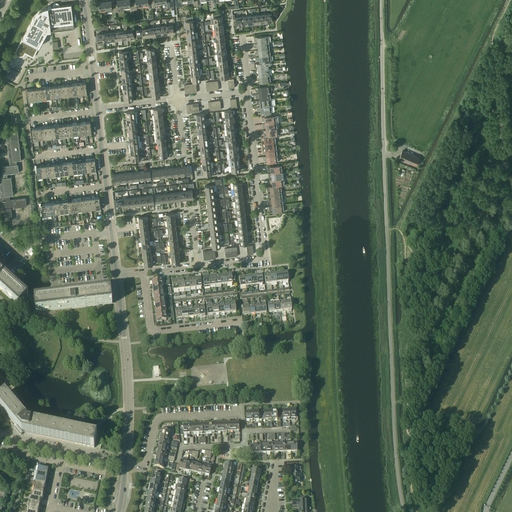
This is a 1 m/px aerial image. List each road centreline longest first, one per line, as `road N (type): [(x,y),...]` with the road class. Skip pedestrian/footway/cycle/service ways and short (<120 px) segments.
road 1 (unclassified): [(403,511),(392,403),(380,0)]
road 2 (residential): [(196,266),(263,258),(245,91)]
road 3 (residential): [(125,463),(144,467),(162,416),(241,414),(242,431),(289,429)]
road 4 (tertiary): [(125,463),(117,276)]
road 5 (residential): [(239,323),(152,331),(142,273)]
road 6 (residential): [(111,230),(40,239),(6,268),(0,262)]
